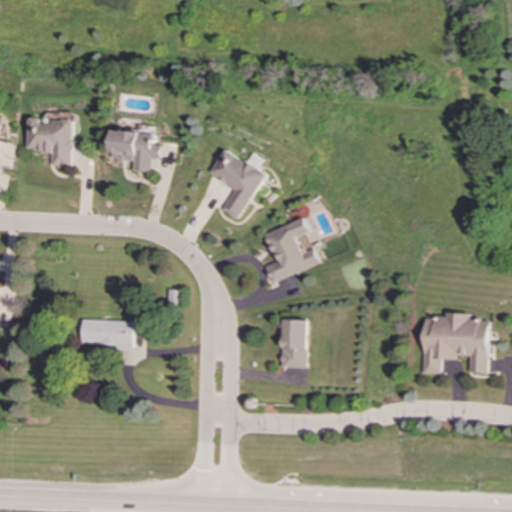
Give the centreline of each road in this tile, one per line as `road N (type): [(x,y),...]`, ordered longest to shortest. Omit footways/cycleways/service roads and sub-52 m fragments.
road 1 (residential): [(204,423),(331,425),(432,410),(511,418)]
road 2 (trunk): [(295,511),(0,500)]
road 3 (residential): [(218,332),(209,283),(154,235),(0,224)]
road 4 (residential): [(218,332),(206,357),(198,511)]
road 5 (residential): [(223,511),(229,358),(218,332)]
